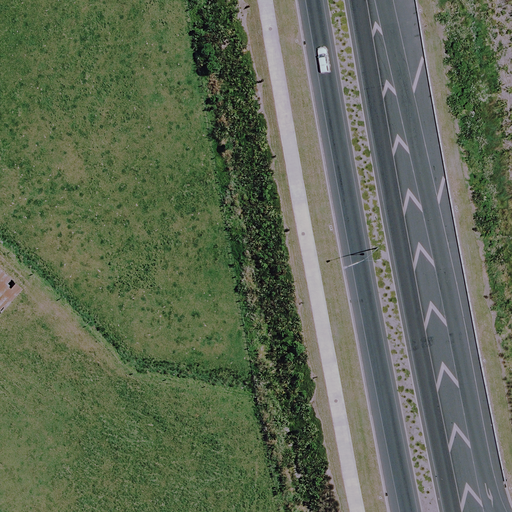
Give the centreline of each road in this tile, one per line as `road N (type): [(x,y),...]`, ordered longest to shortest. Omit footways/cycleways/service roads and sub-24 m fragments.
road 1 (secondary): [(382,0),(494,511)]
road 2 (secondary): [(405,511),(316,0)]
road 3 (secondary): [(363,0),(452,511)]
